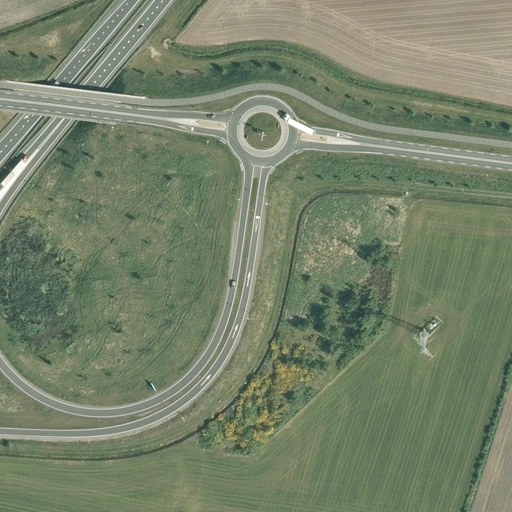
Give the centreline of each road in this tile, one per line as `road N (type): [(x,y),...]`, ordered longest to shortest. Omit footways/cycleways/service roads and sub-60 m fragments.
road 1 (trunk): [(0,431),(118,430),(160,416),(194,392),(228,348),(241,314),(268,159)]
road 2 (trunk): [(244,153),(231,295),(210,348),(185,379),(136,408),(95,413),(37,396),(0,362)]
road 3 (trunk): [(133,0),(33,118)]
road 4 (primary): [(148,114),(0,96)]
road 5 (trunk): [(64,114),(160,0)]
road 6 (secondary): [(511,162),(373,144)]
